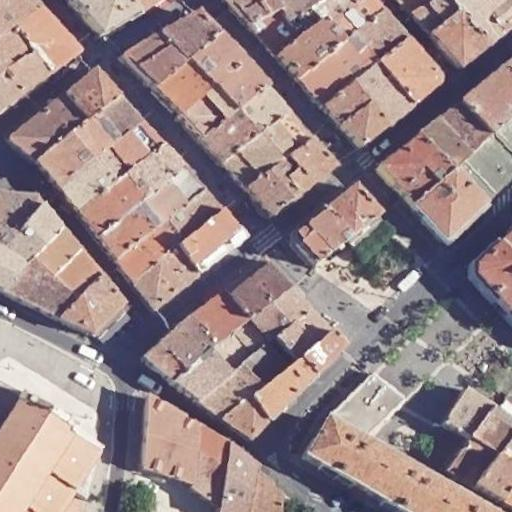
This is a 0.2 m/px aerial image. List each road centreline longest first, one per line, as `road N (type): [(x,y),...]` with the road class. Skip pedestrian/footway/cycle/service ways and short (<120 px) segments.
road 1 (residential): [(114,368),(146,329),(352,171)]
road 2 (residential): [(442,271),(260,462)]
road 3 (residential): [(352,171),(511,47)]
road 4 (tertiary): [(114,368),(260,462)]
road 5 (residential): [(114,368),(97,511)]
road 6 (residential): [(442,271),(352,171)]
road 7 (tertiary): [(0,309),(114,368)]
